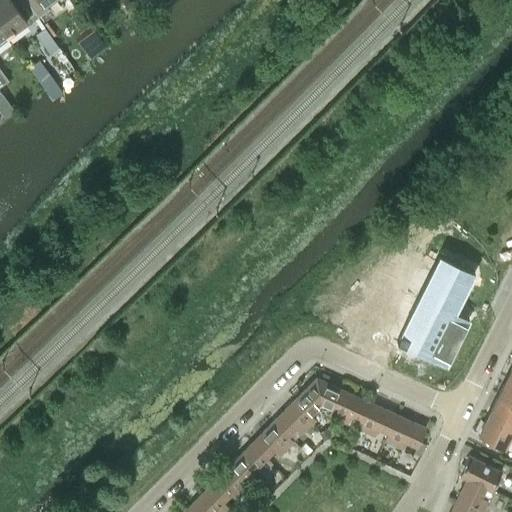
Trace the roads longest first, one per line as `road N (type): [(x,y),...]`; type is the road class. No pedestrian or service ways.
road 1 (residential): [(144,511),(311,353),(456,413)]
road 2 (residential): [(456,413),(511,304)]
